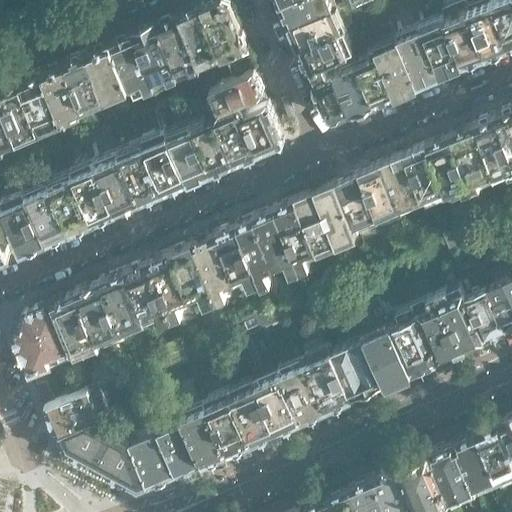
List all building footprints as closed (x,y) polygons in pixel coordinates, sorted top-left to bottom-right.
[(204,3),(203,1),(202,0),(199,0),(180,8),(200,57),(211,52),(214,59),(225,55),(223,49),(204,3)] [(247,41),(238,19),(230,1),(230,0),(229,0),(213,0),(214,0),(213,0),(204,0),(203,1),(204,3),(223,49),(234,45),(237,51),(249,46),(247,41)] [(336,2),(335,0),(280,0),(290,22),(336,2)] [(343,0),(342,0),(336,2),(290,22),(299,44),(353,22),(343,0)] [(510,42),(492,0),(479,0),(468,5),(487,52),(510,42)] [(511,41),(511,0),(492,0),(510,42),(511,41)] [(487,52),(468,5),(445,14),(464,62),(487,52)] [(201,60),(200,57),(180,8),(156,18),(178,70),(179,73),(195,66),(194,64),(201,60)] [(464,62),(445,14),(422,24),(441,71),(464,62)] [(178,70),(156,18),(156,17),(133,27),(133,28),(156,80),(157,83),(171,77),(170,74),(178,70)] [(352,47),(346,33),(356,29),(353,22),(299,44),(308,66),(323,59),(330,57),(343,51),(352,47)] [(441,71),(422,24),(400,33),(418,79),(418,80),(441,71)] [(156,80),(133,28),(111,37),(130,82),(134,93),(149,86),(148,84),(156,80)] [(418,79),(400,33),(376,43),(396,89),(418,79)] [(130,82),(111,37),(88,46),(108,91),(130,82)] [(396,90),(396,89),(376,43),(375,39),(368,42),(372,52),(357,58),(374,99),(396,90)] [(108,91),(88,46),(66,55),(66,56),(85,101),(108,91)] [(374,99),(357,58),(347,62),(343,51),(330,57),(335,69),(352,109),(374,100),(374,99)] [(85,101),(66,56),(42,66),(63,114),(65,117),(76,113),(73,106),(85,101)] [(352,109),(335,69),(329,72),(323,59),(308,66),(313,77),(313,78),(319,94),(320,94),(325,107),(341,114),(341,113),(352,109)] [(265,86),(255,63),(210,82),(220,104),(224,103),(239,96),(254,90),(264,86),(265,86)] [(63,114),(42,66),(42,65),(21,74),(41,123),(63,114)] [(41,123),(21,74),(5,81),(6,82),(0,84),(0,91),(18,134),(41,123)] [(269,96),(264,86),(254,90),(259,101),(269,96)] [(18,134),(0,91),(0,147),(9,143),(7,139),(18,134)] [(260,147),(243,107),(239,96),(224,103),(226,107),(218,110),(237,156),(246,153),(261,147),(260,147)] [(281,124),(277,113),(269,96),(259,101),(243,107),(260,147),(275,140),(276,140),(276,139),(281,125),(281,124)] [(511,102),(497,109),(511,144),(511,102)] [(511,169),(511,144),(497,109),(474,119),(495,169),(507,164),(510,170),(511,169)] [(237,156),(218,110),(194,120),(213,166),(229,160),(237,156)] [(495,169),(474,119),(451,129),(475,184),(485,180),(482,174),(495,169)] [(213,166),(194,120),(171,129),(190,176),(205,169),(205,170),(213,166)] [(190,176),(171,130),(170,128),(159,132),(157,126),(143,131),(145,136),(166,186),(190,176)] [(475,184),(451,129),(427,138),(447,182),(449,188),(463,182),(466,188),(475,184)] [(166,186),(145,136),(120,147),(142,196),(166,186)] [(447,182),(427,138),(405,147),(426,191),(447,182)] [(142,196),(120,147),(98,156),(118,206),(142,196)] [(426,191),(405,147),(383,156),(403,201),(426,191)] [(118,206),(98,156),(74,166),(94,216),(118,206)] [(403,201),(383,156),(361,165),(381,211),(403,201)] [(381,211),(361,165),(337,175),(357,221),(381,211)] [(94,216),(74,166),(50,176),(71,226),(94,216)] [(358,226),(357,221),(337,175),(296,192),(318,241),(319,243),(358,226)] [(71,226),(50,176),(26,186),(27,188),(48,236),(71,226)] [(48,236),(27,188),(1,200),(3,205),(10,219),(22,247),(31,243),(40,240),(40,239),(48,236)] [(318,241),(296,192),(275,201),(302,261),(310,258),(306,246),(318,241)] [(511,211),(511,195),(493,204),(499,218),(511,211)] [(302,261),(275,201),(254,210),(277,259),(287,255),(292,266),(302,261)] [(0,223),(10,219),(3,205),(0,206),(0,223)] [(277,259),(254,210),(237,217),(263,274),(264,277),(272,274),(267,263),(277,259)] [(263,274),(237,217),(214,227),(215,227),(237,278),(248,274),(250,280),(263,274)] [(0,226),(0,255),(11,251),(0,226)] [(237,278),(215,227),(192,237),(219,293),(229,289),(226,283),(237,278)] [(219,293),(192,237),(192,236),(170,245),(170,246),(194,297),(205,292),(208,298),(219,293)] [(194,297),(170,246),(148,255),(174,313),(184,308),(182,302),(194,297)] [(174,313),(148,255),(126,264),(149,316),(160,311),(163,317),(174,313)] [(150,319),(149,316),(126,264),(102,274),(126,329),(150,319)] [(511,322),(511,271),(489,282),(507,324),(511,322)] [(126,329),(102,274),(78,284),(102,339),(126,329)] [(485,334),(466,291),(463,284),(453,289),(449,281),(436,287),(461,345),(485,334)] [(507,324),(489,282),(466,291),(485,334),(507,324)] [(102,339),(78,284),(52,295),(76,350),(102,339)] [(461,345),(436,287),(422,293),(426,300),(416,305),(438,355),(461,345)] [(76,350),(52,295),(51,295),(50,295),(50,296),(26,306),(25,306),(24,306),(24,307),(15,329),(14,329),(15,331),(20,341),(20,342),(21,346),(24,352),(26,356),(31,367),(30,367),(31,368),(76,350)] [(438,355),(416,305),(413,298),(395,305),(398,312),(390,316),(412,366),(438,355)] [(287,312),(282,300),(257,312),(263,323),(287,312)] [(263,323),(257,312),(233,323),(238,335),(263,323)] [(412,366),(390,316),(364,327),(386,377),(412,366)] [(386,377),(364,327),(331,342),(353,392),(386,377)] [(169,366),(191,356),(182,333),(159,343),(169,366)] [(353,392),(331,342),(306,353),(328,403),(353,392)] [(328,403),(306,353),(280,364),(302,414),(328,403)] [(302,414),(280,364),(256,375),(278,425),(302,414)] [(278,425),(256,375),(230,386),(253,436),(278,425)] [(103,410),(91,381),(45,401),(58,430),(84,419),(103,410)] [(253,436),(230,386),(206,397),(228,447),(253,436)] [(228,447),(206,397),(181,408),(184,414),(203,458),(228,447)] [(511,409),(502,415),(511,437),(511,409)] [(203,458),(184,414),(159,425),(178,469),(203,458)] [(511,463),(511,437),(502,415),(477,425),(502,481),(511,476),(511,466),(511,464),(511,463)] [(95,463),(110,433),(84,419),(58,430),(64,446),(95,463)] [(178,469),(159,425),(130,437),(134,447),(149,482),(178,469)] [(502,481),(477,425),(453,436),(475,485),(483,481),(486,487),(502,481)] [(149,482),(134,447),(110,433),(95,463),(139,487),(149,482)] [(477,490),(475,485),(453,436),(429,446),(451,495),(453,501),(470,494),(477,490)] [(451,495),(429,446),(399,460),(420,508),(451,495)] [(421,511),(420,508),(399,460),(374,470),(391,511),(421,511)] [(391,511),(374,470),(349,481),(362,511),(391,511)] [(362,511),(349,481),(326,491),(334,511),(362,511)] [(334,511),(326,491),(303,502),(307,511),(334,511)] [(307,511),(303,502),(278,511),(307,511)]
